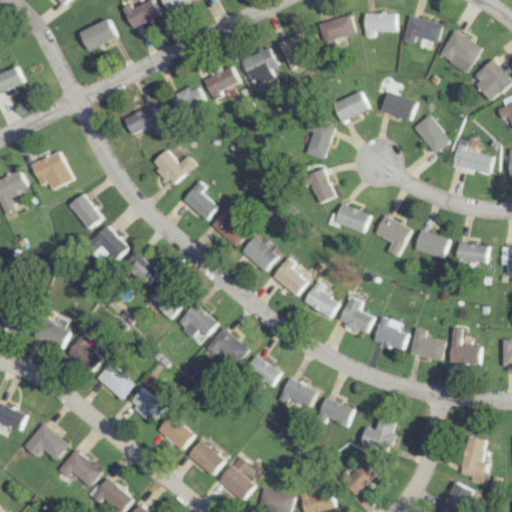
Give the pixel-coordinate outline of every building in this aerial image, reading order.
[(161,16),(154,0),(149,0),(148,0),(149,2),(134,8),(133,4),(124,7),(133,28),(161,16)] [(191,0),(163,0),(169,11),(191,0)] [(395,13),(365,13),(364,36),(373,36),(373,31),(395,31),(395,13)] [(402,40),(413,43),(415,36),(437,42),(442,24),(409,14),(402,40)] [(318,22),(323,44),(355,36),(350,15),(318,22)] [(89,51),(118,37),(109,18),(80,32),(89,51)] [(481,45),(451,30),(438,57),(468,72),(481,45)] [(301,53),(311,48),(303,31),(277,43),(290,70),(306,62),(301,53)] [(241,60),(255,89),(275,79),(270,69),(278,65),(269,46),(241,60)] [(472,76),(490,99),(511,82),(511,81),(493,58),(472,76)] [(219,90),(238,82),(232,66),(204,79),(213,100),(221,96),(219,90)] [(0,92),(24,84),(18,67),(0,73),(0,92)] [(169,97),(177,114),(205,101),(196,84),(169,97)] [(368,110),(361,91),(332,102),(339,121),(368,110)] [(380,111),(409,120),(415,100),(386,91),(380,111)] [(507,116),(511,126),(511,94),(501,99),(504,106),(496,109),(501,119),(507,116)] [(153,129),(161,125),(151,105),(124,118),(131,134),(151,125),(153,129)] [(412,127),(434,153),(449,140),(428,114),(412,127)] [(311,132),(304,152),(322,159),(334,127),(308,118),(304,129),(311,132)] [(489,172),(491,155),(463,151),(465,141),(455,140),(452,167),(489,172)] [(151,162),(171,186),(195,165),(187,155),(177,164),(166,150),(151,162)] [(31,163),(40,185),(48,182),(51,189),(72,180),(60,151),(31,163)] [(317,203),(334,196),(322,168),(305,175),(317,203)] [(12,202),(22,197),(18,190),(27,186),(20,170),(0,178),(0,202),(6,215),(16,210),(12,202)] [(181,198),(204,220),(218,205),(196,183),(181,198)] [(100,220),(84,193),(69,202),(85,229),(100,220)] [(369,214),(340,203),(336,215),(331,213),(328,221),(361,234),(369,214)] [(235,246),(250,229),(224,207),(210,224),(235,246)] [(387,251),(397,256),(410,228),(383,215),(374,233),(391,242),(387,251)] [(89,241),(96,247),(91,252),(100,261),(107,254),(114,261),(127,247),(104,225),(89,241)] [(443,258),(449,238),(420,229),(413,249),(443,258)] [(277,255),(254,235),(241,251),(264,271),(277,255)] [(487,264),(489,245),(458,242),(457,261),(487,264)] [(502,264),(509,264),(509,273),(511,273),(511,245),(502,245),(502,264)] [(157,268),(131,253),(122,269),(147,284),(157,268)] [(294,263),(287,257),(272,276),(296,295),(307,281),(290,268),(294,263)] [(147,297),(170,317),(185,299),(162,280),(147,297)] [(339,302),(329,296),(333,290),(316,280),(303,301),(330,317),(339,302)] [(363,301),(350,296),(339,322),(359,331),(360,329),(367,332),(374,316),(359,310),(363,301)] [(217,322),(193,303),(176,324),(200,343),(217,322)] [(0,328),(26,330),(28,310),(0,307),(0,328)] [(374,340),(403,349),(408,333),(400,330),(402,323),(382,316),(374,340)] [(34,335),(62,349),(71,330),(42,317),(34,335)] [(205,347),(214,355),(220,349),(237,365),(251,350),(224,326),(205,347)] [(410,353),(443,360),(448,342),(426,337),(428,329),(416,327),(410,353)] [(463,345),(464,327),(454,327),(452,362),(483,363),(483,346),(463,345)] [(95,370),(104,355),(87,345),(91,338),(82,333),(69,354),(95,370)] [(273,387),(281,369),(254,356),(246,374),(273,387)] [(123,399),(136,384),(110,362),(97,377),(123,399)] [(318,390),(289,376),(279,399),(288,403),(290,397),(310,406),(318,390)] [(130,403),(147,417),(151,413),(157,418),(166,407),(143,388),(130,403)] [(347,426),(354,408),(325,397),(319,414),(347,426)] [(0,422),(20,431),(27,414),(0,402),(0,422)] [(158,429),(180,451),(195,435),(172,414),(158,429)] [(361,443),(391,452),(399,424),(380,418),(377,429),(366,426),(361,443)] [(37,457),(43,449),(56,460),(70,444),(44,422),(24,446),(37,457)] [(488,463),(484,462),(487,439),(468,436),(462,475),(485,479),(488,463)] [(211,475),(224,459),(201,439),(187,455),(211,475)] [(102,470),(73,449),(58,471),(70,479),(73,474),(90,486),(102,470)] [(218,480),(240,499),(261,475),(238,456),(218,480)] [(380,471),(367,459),(346,481),(359,493),(380,471)] [(119,511),(132,499),(107,477),(94,492),(115,511),(119,511)] [(443,511),(468,511),(477,490),(454,482),(443,511)] [(278,511),(290,511),(294,495),(262,488),(257,507),(278,511)] [(303,511),(316,511),(335,508),(331,490),(309,495),(308,490),(299,492),(303,511)]
